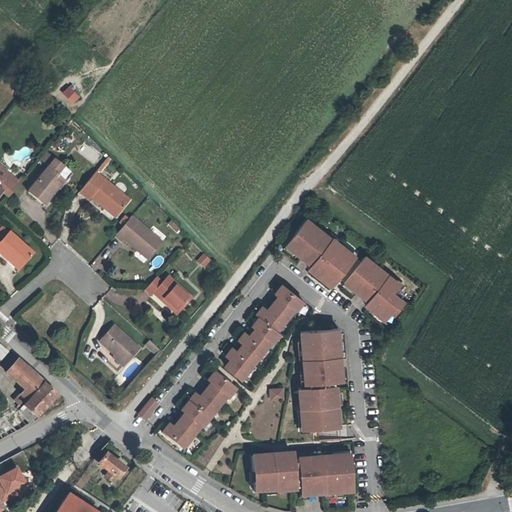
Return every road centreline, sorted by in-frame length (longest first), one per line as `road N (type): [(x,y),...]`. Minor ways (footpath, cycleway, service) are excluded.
road 1 (track): [(452,0),(115,428)]
road 2 (tertiary): [(84,404),(240,511)]
